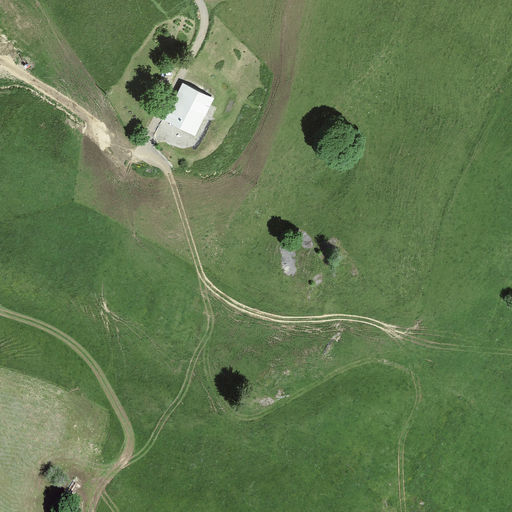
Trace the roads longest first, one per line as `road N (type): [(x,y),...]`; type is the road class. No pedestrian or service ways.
road 1 (track): [(168,172),(210,311),(207,371),(224,404),(254,417),(363,362),(407,371),(420,397),(403,434),(402,509)]
road 2 (track): [(199,269),(228,301),(264,317),(361,318),(434,343),(455,339),(511,277)]
road 3 (residential): [(199,0),(203,34),(149,134),(152,156),(168,172)]
